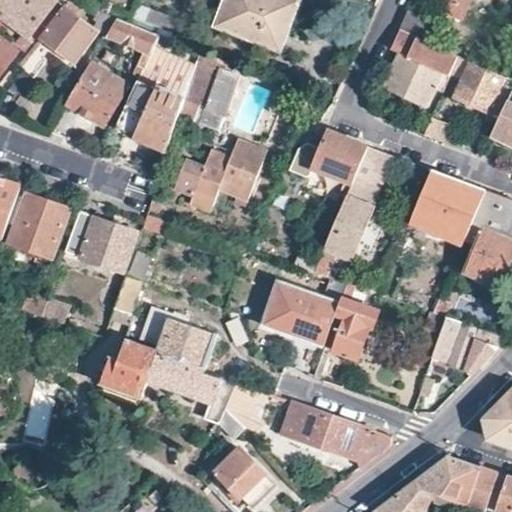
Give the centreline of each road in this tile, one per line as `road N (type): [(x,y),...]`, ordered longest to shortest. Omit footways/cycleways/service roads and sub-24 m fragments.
road 1 (residential): [(511,183),(373,131),(355,115),(353,88),(394,0)]
road 2 (residential): [(286,384),(434,432)]
road 3 (residential): [(434,432),(334,511)]
road 4 (residential): [(119,177),(0,134)]
